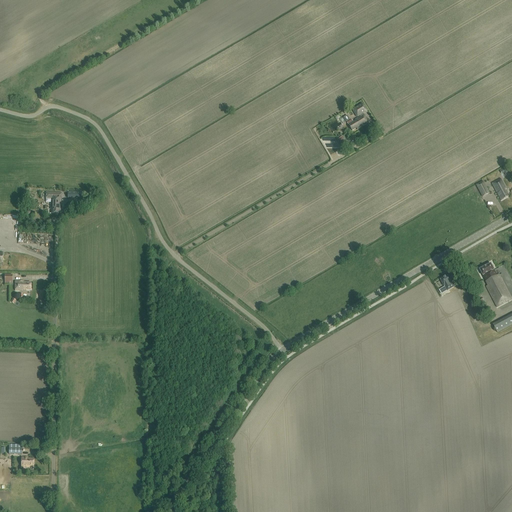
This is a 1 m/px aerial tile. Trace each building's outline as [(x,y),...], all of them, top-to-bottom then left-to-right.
[(362,114),(368,111),(363,103),(352,110),(356,117),(360,115),(362,114)] [(364,115),(363,115),(362,114),(360,115),(360,116),(355,120),(355,121),(353,122),(351,120),(347,123),(348,125),(352,130),(356,128),(357,129),(368,122),(364,115)] [(501,201),(508,197),(504,190),(506,189),(501,179),(492,184),(501,201)] [(490,193),(483,181),(476,185),(482,197),(490,193)] [(61,199),(62,193),(46,193),(46,202),(51,203),(51,213),(61,214),(61,199)] [(486,286),(497,307),(499,306),(511,299),(499,275),(497,276),(491,264),(480,269),(480,270),(488,286),(486,286)] [(457,286),(458,285),(461,283),(459,278),(456,274),(452,277),(457,286)] [(444,287),(445,286),(447,291),(455,287),(453,282),(449,275),(440,280),(444,287)] [(24,281),(15,281),(15,291),(23,291),(23,290),(31,290),(31,283),(24,283),(24,281)] [(511,316),(494,326),(497,333),(511,325),(511,316)] [(34,466),(34,459),(28,459),(28,458),(22,457),(21,467),(29,467),(29,466),(34,466)]
